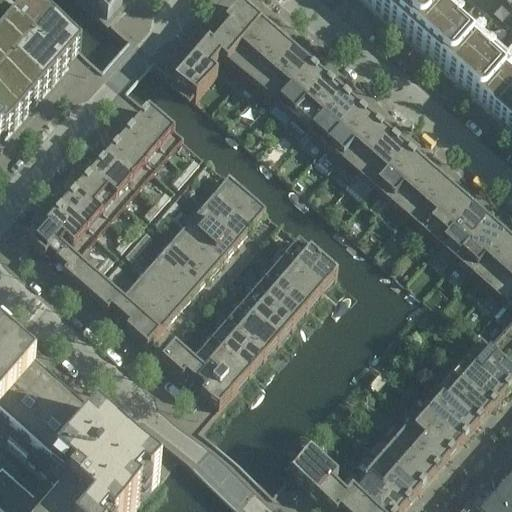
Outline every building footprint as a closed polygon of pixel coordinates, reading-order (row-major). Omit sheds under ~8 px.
[(106,27),(128,2),(126,0),(75,0),(101,22),(106,27)] [(511,0),(362,0),(479,102),(493,114),(506,126),(511,131),(511,0)] [(0,46),(0,147),(80,57),(23,7),(4,28),(11,34),(0,46)] [(237,57),(261,30),(239,11),(218,36),(216,38),(231,51),(237,57)] [(242,83),(276,44),(261,30),(237,57),(231,51),(220,64),(226,69),(242,83)] [(237,57),(231,51),(216,38),(214,40),(214,41),(212,44),(211,43),(195,62),(209,75),(210,74),(220,64),(226,69),(237,57)] [(258,97),(293,58),(276,44),(242,83),(258,97)] [(274,111),(309,72),(294,60),(295,60),(293,58),(258,97),(274,111)] [(173,86),(195,105),(217,80),(210,74),(209,75),(195,62),(188,70),(186,73),(173,86)] [(291,126),(325,86),(309,72),(274,111),(291,126)] [(307,140),(341,101),(325,86),(291,126),(307,140)] [(251,103),(239,93),(235,97),(247,107),(251,103)] [(323,154),(357,115),(341,101),(307,140),(323,154)] [(262,114),(251,103),(247,107),(259,118),(262,114)] [(339,168),(374,129),(357,115),(323,154),(339,168)] [(182,147),(147,116),(144,119),(145,120),(135,131),(135,130),(133,133),(168,164),(182,147)] [(283,132),(271,121),(268,125),(280,136),(283,132)] [(356,183),(390,143),(374,129),(339,168),(356,183)] [(292,146),(295,142),(283,132),(280,136),(292,146)] [(168,164),(133,133),(130,135),(131,136),(127,140),(121,147),(121,146),(118,149),(153,180),(168,164)] [(372,197),(406,158),(390,143),(356,183),(372,197)] [(139,196),(153,180),(118,149),(116,152),(107,163),(106,163),(104,166),(139,196)] [(316,161),(304,150),(301,154),(313,165),(316,161)] [(388,211),(423,172),(406,158),(372,197),(388,211)] [(328,171),(316,161),(313,165),(325,175),(328,171)] [(193,165),(182,177),(188,182),(198,170),(193,165)] [(124,213),(139,196),(104,166),(102,168),(93,179),(92,179),(89,182),(124,213)] [(404,226),(439,187),(423,172),(388,211),(404,226)] [(203,174),(192,186),(198,191),(208,179),(203,174)] [(177,194),(188,182),(182,177),(172,189),(177,194)] [(349,190),(337,179),(333,183),(345,194),(349,190)] [(110,229),(124,213),(89,182),(87,184),(88,185),(78,195),(75,199),(110,229)] [(187,203),(198,191),(192,186),(182,198),(187,203)] [(265,219),(227,187),(212,204),(250,236),(251,234),(262,222),(265,219)] [(439,187),(405,226),(421,240),(455,201),(453,199),(439,187)] [(361,200),(349,190),(345,194),(357,204),(361,200)] [(164,198),(154,210),(159,215),(170,203),(164,198)] [(110,229),(75,199),(73,200),(74,201),(64,212),(64,211),(60,215),(95,246),(110,229)] [(455,201),(421,240),(437,254),(471,215),(457,203),(455,201)] [(250,236),(212,204),(198,220),(236,252),(237,251),(237,250),(247,238),(248,239),(250,236)] [(174,207),(164,219),(169,223),(180,211),(174,207)] [(382,218),(370,208),(366,212),(378,222),(382,218)] [(148,227),(159,215),(154,210),(143,222),(148,227)] [(81,262),(95,246),(60,215),(59,217),(54,223),(53,224),(50,228),(49,228),(46,232),(71,254),(81,262)] [(471,215),(437,254),(453,268),(488,229),(485,227),(471,215)] [(394,229),(382,218),(378,222),(390,233),(394,229)] [(159,235),(169,223),(164,219),(153,231),(159,235)] [(236,252),(198,220),(184,237),(221,269),(223,267),(222,267),(233,254),(234,255),(236,252)] [(488,229),(453,268),(469,283),(504,244),(490,231),(488,229)] [(136,230),(125,242),(131,247),(141,235),(136,230)] [(71,254),(46,232),(28,251),(45,266),(45,265),(51,271),(54,274),(67,259),(71,254)] [(221,269),(184,237),(169,253),(207,285),(209,283),(208,283),(219,271),(221,269)] [(414,247),(402,237),(399,241),(411,251),(414,247)] [(146,239),(135,251),(141,256),(151,244),(146,239)] [(120,259),(131,247),(125,242),(114,254),(120,259)] [(511,250),(504,244),(469,283),(486,297),(511,266),(511,250)] [(426,257),(414,247),(411,251),(423,261),(426,257)] [(336,283),(297,248),(295,251),(295,252),(284,265),(322,299),(336,283)] [(130,268),(141,256),(135,251),(124,263),(130,268)] [(207,285),(169,253),(155,269),(192,302),(194,299),(205,287),(207,285)] [(322,299),(284,265),(276,258),(273,261),(281,268),(269,281),(308,315),(322,299)] [(97,285),(76,267),(67,259),(54,274),(55,275),(55,274),(61,280),(84,300),(97,285)] [(102,280),(113,267),(107,263),(96,275),(102,280)] [(447,276),(435,265),(431,269),(443,279),(447,276)] [(511,266),(486,297),(502,311),(511,299),(511,266)] [(192,302),(155,269),(141,286),(178,318),(180,316),(180,315),(190,303),(191,303),(192,302)] [(123,276),(117,271),(106,284),(112,289),(123,276)] [(308,315),(269,281),(261,274),(259,277),(267,284),(255,297),(294,331),(308,315)] [(459,286),(447,276),(443,279),(455,290),(459,286)] [(128,313),(122,307),(101,289),(97,285),(84,300),(88,304),(107,321),(108,321),(114,326),(113,326),(115,328),(128,313)] [(178,319),(141,286),(126,302),(133,308),(163,335),(166,332),(165,332),(176,319),(177,320),(178,319)] [(294,331),(255,297),(247,290),(244,293),(252,300),(241,314),(279,347),(294,331)] [(479,304),(467,294),(464,297),(476,308),(479,304)] [(511,299),(502,311),(511,320),(511,299)] [(491,314),(479,304),(476,308),(488,318),(491,314)] [(279,347),(241,314),(233,306),(230,310),(238,317),(227,330),(265,364),(279,347)] [(133,308),(128,313),(115,328),(118,330),(118,329),(124,335),(146,355),(163,335),(133,308)] [(511,332),(500,322),(496,326),(508,336),(511,332)] [(265,364),(227,330),(219,323),(216,326),(224,333),(212,346),(251,380),(265,364)] [(511,330),(511,332),(508,336),(488,358),(488,359),(511,380),(511,330)] [(251,380),(212,346),(204,339),(202,342),(210,349),(202,358),(198,362),(210,373),(237,396),(238,395),(240,392),(251,380)] [(0,511),(134,511),(139,507),(159,485),(0,345),(0,511)] [(457,362),(468,349),(464,346),(453,358),(457,362)] [(511,380),(488,359),(488,358),(479,351),(478,352),(465,367),(504,402),(511,392),(511,380)] [(191,394),(204,379),(192,369),(188,365),(173,353),(160,368),(182,387),(183,386),(189,392),(188,392),(191,394)] [(443,378),(453,366),(449,362),(439,374),(443,378)] [(504,402),(465,367),(451,383),(490,418),(504,402)] [(218,418),(237,396),(210,373),(204,379),(191,394),(193,396),(193,395),(199,401),(218,418)] [(429,394),(439,382),(435,378),(425,391),(429,394)] [(490,418),(451,383),(436,399),(476,434),(490,418)] [(414,410),(425,398),(421,395),(410,407),(414,410)] [(476,434),(436,399),(422,416),(462,450),(476,434)] [(400,426),(411,414),(407,411),(396,423),(400,426)] [(462,450),(422,416),(408,432),(447,466),(462,450)] [(386,443),(396,431),(392,427),(382,439),(386,443)] [(447,466),(408,432),(394,448),(433,482),(447,466)] [(371,459),(382,447),(378,443),(367,455),(371,459)] [(433,482),(394,448),(380,464),(419,498),(433,482)] [(331,491),(337,484),(308,460),(290,481),(308,497),(309,497),(316,503),(315,504),(317,505),(330,490),(331,491)] [(357,475),(368,463),(364,460),(353,472),(357,475)] [(407,511),(419,498),(380,464),(366,480),(402,511),(407,511)] [(511,511),(511,464),(470,511),(511,511)] [(402,511),(366,480),(352,496),(351,497),(350,497),(345,503),(354,511),(359,511),(364,507),(369,511),(402,511)] [(350,497),(345,503),(331,491),(330,490),(317,505),(324,511),(359,511),(364,507),(352,496),(351,497),(350,497)]
